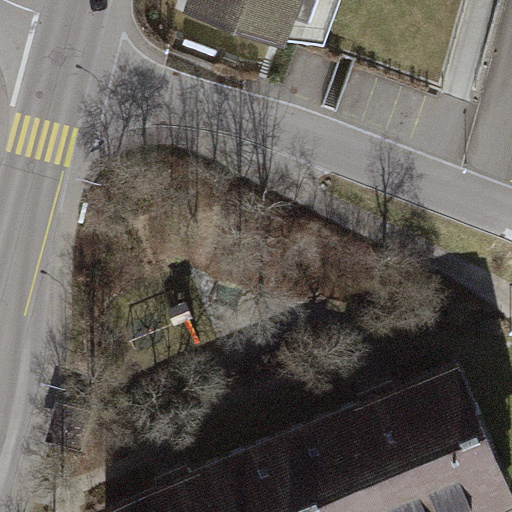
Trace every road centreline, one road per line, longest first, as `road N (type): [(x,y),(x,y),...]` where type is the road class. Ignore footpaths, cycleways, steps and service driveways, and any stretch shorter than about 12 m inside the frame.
road 1 (residential): [(511,214),(73,52)]
road 2 (tertiary): [(73,52),(0,335)]
